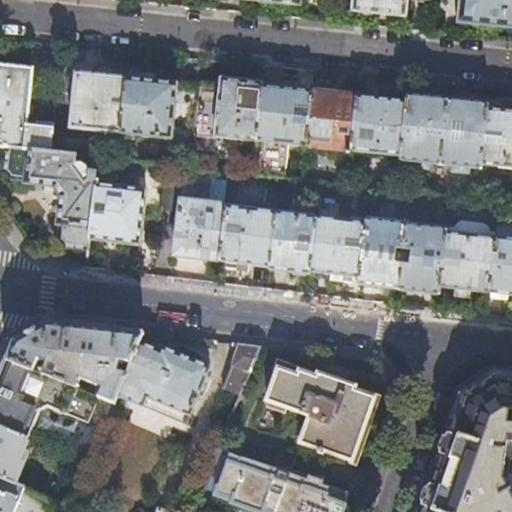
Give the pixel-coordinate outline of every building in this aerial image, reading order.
[(258,0),(258,5),(280,8),(300,10),(300,0),(258,0)] [(408,0),(355,0),(354,15),(380,18),(406,20),(408,0)] [(511,0),(450,0),(461,1),(458,26),(495,29),(511,31),(511,0)] [(0,151),(9,153),(51,157),(54,127),(36,125),(36,130),(27,129),(34,61),(28,60),(27,72),(7,70),(0,69),(0,151)] [(71,133),(122,138),(127,83),(99,80),(76,78),(71,133)] [(127,83),(122,138),(194,146),(194,139),(199,92),(162,88),(127,83)] [(199,92),(194,139),(221,142),(257,146),(262,91),(262,88),(240,86),(221,84),(220,94),(199,92)] [(312,96),(306,151),(352,155),(357,100),(358,96),(337,94),(329,89),(321,88),(317,91),(313,91),(312,96)] [(262,91),(257,146),(306,151),(312,96),(286,94),(262,91)] [(407,106),(402,160),(401,165),(441,169),(448,103),(425,101),(408,99),(407,106)] [(357,100),(352,155),(402,160),(407,106),(381,103),(357,100)] [(448,103),(441,169),(481,173),(482,169),(487,114),(488,108),(469,106),(448,103)] [(511,116),(487,114),(482,169),(511,171),(511,116)] [(91,244),(97,185),(91,184),(91,182),(90,180),(90,178),(89,176),(88,174),(86,172),(84,171),(82,169),(80,168),(78,168),(78,160),(51,157),(9,153),(7,175),(8,176),(9,177),(11,178),(11,179),(12,180),(13,182),(28,184),(28,186),(56,189),(63,198),(60,228),(62,229),(61,245),(65,246),(68,252),(90,254),(91,244)] [(145,222),(162,224),(168,170),(142,167),(139,194),(116,191),(119,164),(100,162),(97,185),(91,244),(113,246),(141,250),(145,222)] [(361,282),(367,227),(340,224),(341,214),(341,213),(341,211),(340,210),(339,208),(338,207),(337,206),(336,205),(334,205),(332,204),(331,204),(329,205),(328,205),(326,206),(325,207),(324,208),(323,210),(323,211),(321,222),(318,221),(311,276),(334,279),(361,282)] [(222,266),(228,211),(183,205),(176,260),(194,262),(222,266)] [(272,272),(278,216),(228,211),(222,266),(241,268),(272,272)] [(448,233),(450,215),(439,214),(437,231),(448,233)] [(311,276),(318,221),(278,216),(272,272),(271,275),(293,278),(311,280),(311,276)] [(376,291),(400,294),(408,228),(368,223),(367,227),(361,282),(360,289),(376,291)] [(447,237),(448,233),(437,231),(408,228),(400,294),(424,297),(440,299),(441,292),(447,237)] [(511,233),(498,232),(497,244),(490,297),(511,299),(511,233)] [(490,297),(497,244),(447,237),(441,292),(469,295),(490,298),(490,297)] [(15,339),(8,357),(35,369),(39,358),(49,359),(44,372),(77,386),(80,378),(102,387),(99,395),(100,395),(114,401),(119,390),(139,341),(143,331),(93,325),(48,320),(32,329),(15,339)] [(139,341),(119,390),(142,399),(146,389),(193,408),(211,366),(182,354),(162,345),(160,350),(139,341)] [(261,345),(238,342),(230,372),(241,377),(239,383),(244,385),(261,345)] [(0,375),(0,424),(29,437),(40,412),(39,410),(49,404),(90,421),(100,395),(99,395),(77,386),(44,372),(35,369),(8,357),(0,375)] [(310,415),(309,418),(301,442),(319,448),(318,452),(322,453),(324,450),(353,460),(366,422),(376,396),(356,388),(357,385),(345,381),(319,371),(317,375),(300,369),(298,373),(291,371),(279,367),(267,399),(310,415)] [(511,511),(511,375),(496,374),(462,394),(433,480),(421,511),(511,511)] [(0,475),(15,482),(29,450),(24,449),(29,437),(0,424),(0,475)] [(341,511),(344,504),(349,492),(322,483),(325,474),(311,472),(308,479),(255,460),(246,459),(218,448),(202,486),(217,491),(217,493),(270,511),(341,511)] [(0,511),(16,511),(22,500),(20,499),(26,486),(15,482),(0,475),(0,511)]
